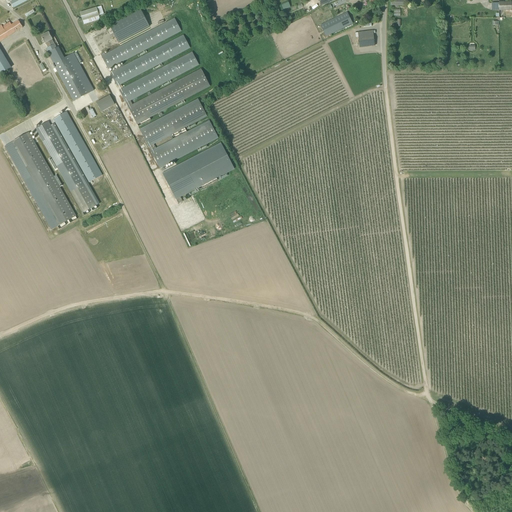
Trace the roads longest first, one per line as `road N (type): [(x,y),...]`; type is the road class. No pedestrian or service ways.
road 1 (track): [(0,4),(25,20),(53,70),(265,511)]
road 2 (track): [(0,335),(95,301),(165,292),(215,297),(322,319),(362,365),(426,396)]
road 3 (track): [(386,0),(397,185),(426,396)]
road 4 (track): [(0,392),(59,511)]
road 5 (track): [(472,511),(454,493),(426,396)]
